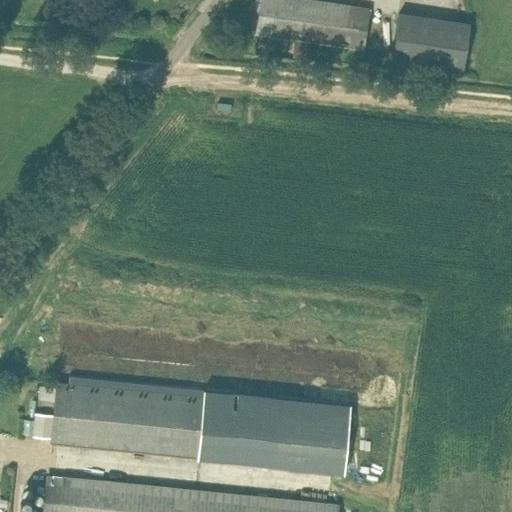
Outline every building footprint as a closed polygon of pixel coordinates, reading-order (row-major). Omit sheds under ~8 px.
[(261,0),(256,32),(364,48),(370,9),(311,0),(261,0)] [(399,13),(370,9),(364,48),(362,58),(391,62),(399,13)] [(462,73),(470,24),(399,13),(391,62),(462,73)] [(56,383),(51,441),(197,456),(196,457),(272,465),(344,472),(350,404),(279,396),(203,389),(203,391),(69,376),(68,384),(56,383)] [(337,511),(338,505),(47,475),(43,511),(337,511)]
